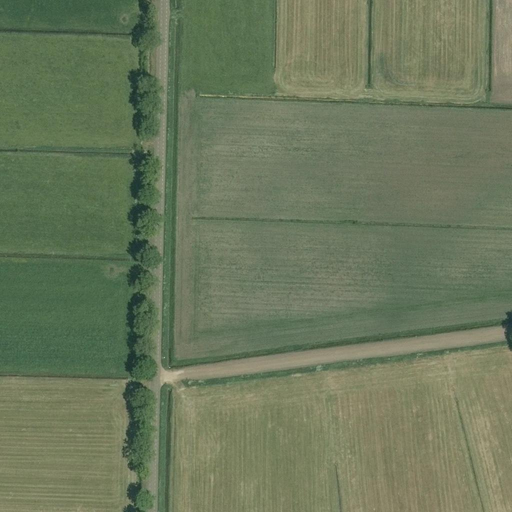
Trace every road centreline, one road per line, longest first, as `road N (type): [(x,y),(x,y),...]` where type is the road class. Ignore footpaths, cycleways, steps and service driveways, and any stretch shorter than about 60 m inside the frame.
road 1 (unclassified): [(152,511),(167,0)]
road 2 (track): [(157,382),(511,334)]
